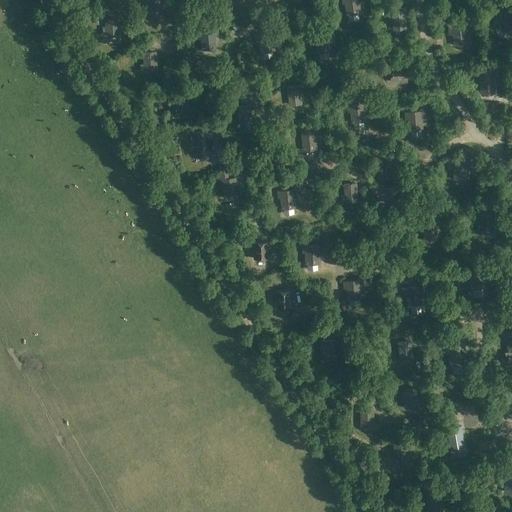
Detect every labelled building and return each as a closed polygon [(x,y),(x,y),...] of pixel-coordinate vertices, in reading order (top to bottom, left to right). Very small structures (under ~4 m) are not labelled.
[(147,0),(149,15),(162,14),(160,0),(147,0)] [(345,0),(347,15),(360,13),(358,0),(345,0)] [(511,15),(508,7),(511,5),(511,4),(509,0),(500,0),(492,4),(504,30),(511,26),(511,15)] [(117,8),(103,9),(103,18),(106,18),(107,35),(119,35),(117,8)] [(394,29),(406,28),(404,11),(392,12),(394,29)] [(455,45),(467,44),(466,31),(473,30),(472,21),(463,22),(463,26),(448,28),(448,32),(453,32),(455,45)] [(203,49),(215,48),(214,30),(201,31),(203,49)] [(261,52),(274,50),(271,32),(259,34),(261,52)] [(317,53),(320,52),(330,51),(328,33),(315,35),(317,53)] [(145,70),(157,69),(155,52),(143,53),(145,70)] [(406,66),(390,66),(390,81),(397,81),(397,79),(401,79),(401,82),(407,82),(406,66)] [(481,95),(494,94),(492,75),(497,75),(496,68),(479,70),(481,95)] [(289,105),(301,103),(299,86),(287,87),(289,105)] [(175,111),(188,110),(187,93),(174,93),(175,111)] [(352,123),(365,121),(363,103),(350,105),(352,123)] [(240,125),(252,123),(249,106),(237,108),(240,125)] [(409,130),(422,129),(420,111),(407,112),(409,130)] [(303,150),(316,149),(314,131),(302,132),(303,150)] [(192,132),(192,143),(196,143),(196,156),(208,156),(208,150),(212,150),(212,132),(192,132)] [(386,175),(398,173),(396,156),(384,157),(386,175)] [(455,179),(468,178),(466,160),(453,161),(455,179)] [(224,197),(237,195),(235,177),(229,178),(228,172),(218,173),(219,180),(222,179),(224,197)] [(345,202),(357,201),(356,183),(344,184),(345,202)] [(283,210),(296,208),(293,189),(280,191),(283,210)] [(480,232),(493,231),(491,213),(478,214),(480,232)] [(424,240),(436,240),(436,223),(424,223),(424,240)] [(253,259),(268,258),(267,242),(251,242),(251,248),(254,248),(254,252),(253,252),(253,259)] [(306,264),(319,263),(318,245),(305,246),(306,264)] [(471,288),(484,287),(483,269),(470,270),(471,288)] [(348,299),(361,298),(359,280),(346,281),(348,299)] [(409,305),(421,303),(419,286),(406,288),(409,305)] [(276,307),(291,307),(290,290),(274,291),(274,297),(277,296),(277,301),(276,301),(276,307)] [(322,358),(333,358),(333,340),(321,341),(322,358)] [(401,360),(412,358),(410,341),(398,343),(401,360)] [(450,365),(463,363),(461,345),(448,347),(450,365)] [(405,407),(418,406),(416,388),(403,389),(405,407)] [(361,425),(373,425),(373,408),(361,408),(361,425)] [(466,457),(462,428),(448,430),(452,459),(466,457)] [(395,461),(408,460),(407,442),(400,443),(394,443),(395,461)] [(511,478),(511,448),(499,450),(502,479),(511,478)] [(438,489),(426,491),(428,511),(442,511),(440,499),(444,498),(444,492),(438,493),(438,489)]
